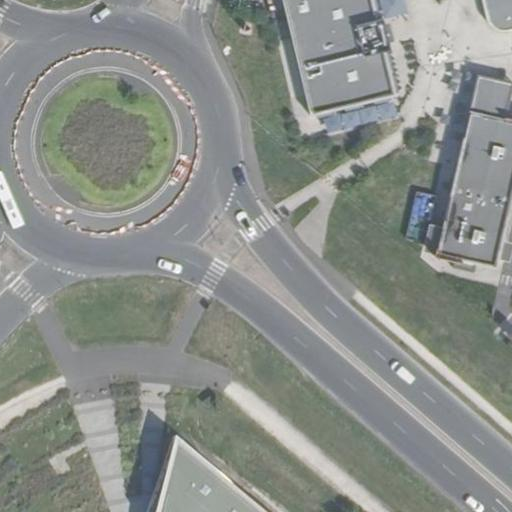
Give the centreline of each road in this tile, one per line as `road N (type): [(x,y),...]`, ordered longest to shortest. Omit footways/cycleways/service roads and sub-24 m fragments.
road 1 (primary): [(136,238),(244,292),(498,511)]
road 2 (primary): [(511,472),(336,319),(209,158)]
road 3 (primary): [(209,158),(198,85),(161,46),(107,30),(63,38)]
road 4 (unclassified): [(0,320),(96,243)]
